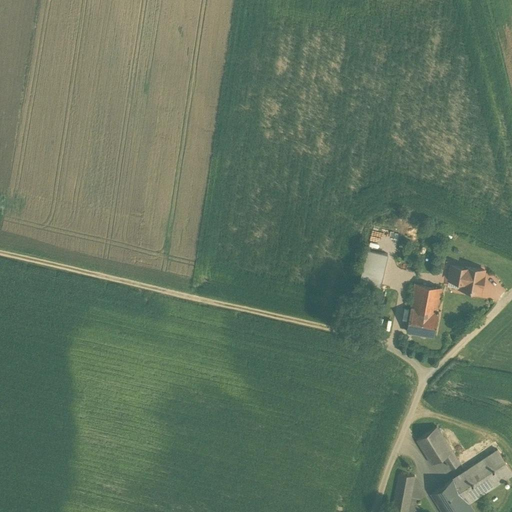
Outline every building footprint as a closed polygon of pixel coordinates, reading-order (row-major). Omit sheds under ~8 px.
[(388,253),(367,249),(359,282),(381,287),(388,253)] [(464,266),(450,263),(447,280),(460,283),(459,289),(481,293),(486,268),(464,265),(464,266)] [(442,287),(414,282),(406,332),(434,337),(442,287)] [(442,425),(417,441),(436,469),(451,460),(458,470),(467,464),(442,425)] [(511,469),(501,450),(429,492),(440,511),(473,511),(470,506),(511,482),(511,469)] [(410,511),(417,478),(400,475),(393,511),(410,511)]
